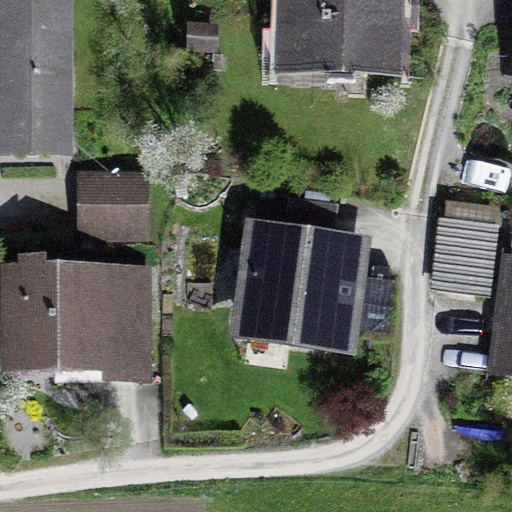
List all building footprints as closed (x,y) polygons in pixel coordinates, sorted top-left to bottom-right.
[(389,0),(267,0),(266,87),(388,89),(389,0)] [(55,25),(0,25),(0,182),(59,182),(55,25)] [(511,27),(502,92),(511,93),(511,27)] [(144,183),(71,184),(72,248),(145,246),(144,183)] [(362,256),(233,242),(220,357),(349,372),(362,256)] [(511,276),(491,274),(478,391),(511,394),(511,276)] [(143,282),(0,289),(0,391),(148,383),(143,282)]
